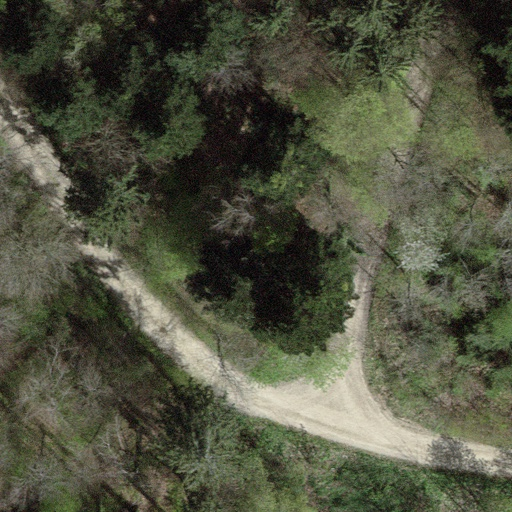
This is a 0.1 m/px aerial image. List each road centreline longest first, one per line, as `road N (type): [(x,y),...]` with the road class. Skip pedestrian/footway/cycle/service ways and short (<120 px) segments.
road 1 (track): [(0,88),(149,313),(184,352),(247,392),(329,424),(511,453)]
road 2 (track): [(438,0),(377,161),(349,264),(329,424)]
